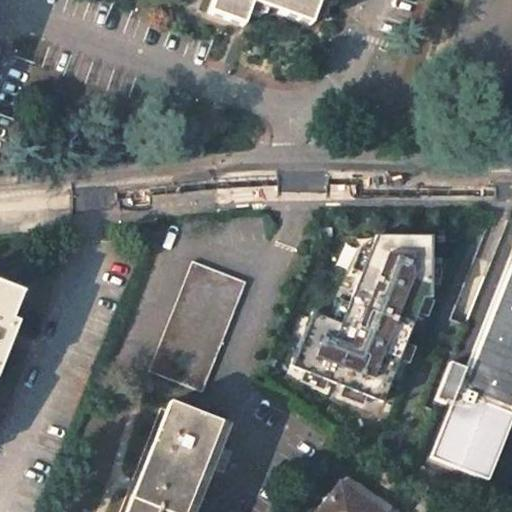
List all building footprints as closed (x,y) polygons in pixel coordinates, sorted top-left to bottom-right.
[(252,0),(253,0),(312,21),(319,0),(216,0),(212,14),(243,26),(252,0)] [(312,313),(291,367),(381,403),(423,298),(429,298),(429,236),(375,236),(339,324),(312,313)] [(511,419),(511,250),(465,367),(448,360),(433,399),(449,405),(427,461),(485,484),(511,419)] [(243,282),(192,262),(149,370),(201,391),(243,282)] [(24,293),(0,283),(0,374),(20,323),(13,321),(24,293)] [(186,511),(222,423),(169,403),(125,511),(186,511)] [(369,511),(339,490),(322,511),(369,511)]
